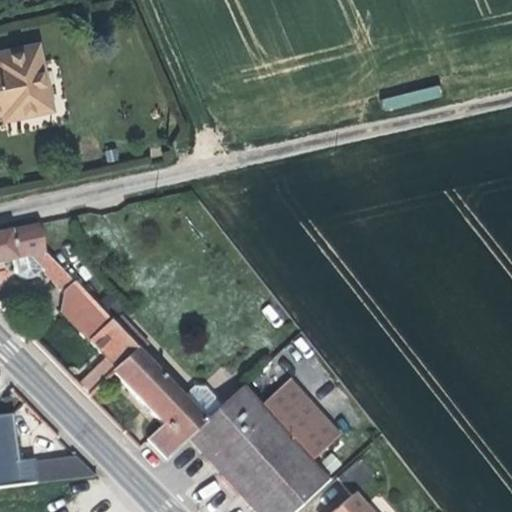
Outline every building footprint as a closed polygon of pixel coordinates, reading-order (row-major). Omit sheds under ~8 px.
[(3,118),(48,108),(34,45),(0,53),(0,111),(2,111),(3,118)] [(0,263),(14,260),(43,254),(37,225),(0,232),(0,263)] [(41,271),(43,254),(14,260),(18,276),(26,280),(34,277),(41,271)] [(43,254),(41,271),(61,293),(71,283),(43,254)] [(111,325),(71,283),(61,293),(58,312),(103,357),(115,369),(135,350),(111,325)] [(107,317),(119,306),(107,294),(96,305),(107,317)] [(120,316),(111,325),(135,350),(138,353),(147,345),(120,316)] [(138,353),(135,350),(115,369),(111,373),(137,399),(162,425),(147,439),(165,459),(186,439),(185,438),(203,421),(181,398),(138,353)] [(103,357),(75,385),(86,397),(111,373),(115,369),(103,357)] [(260,406),(311,462),(340,435),(289,379),(260,406)] [(181,398),(203,421),(220,406),(204,387),(192,387),(181,398)] [(311,462),(260,406),(242,387),(220,406),(203,421),(185,438),(186,439),(222,478),(253,511),(294,511),(328,481),(311,462)] [(11,415),(0,416),(0,488),(34,484),(31,460),(17,462),(11,415)] [(359,459),(338,478),(353,495),(374,476),(359,459)] [(367,511),(353,495),(333,511),(367,511)]
